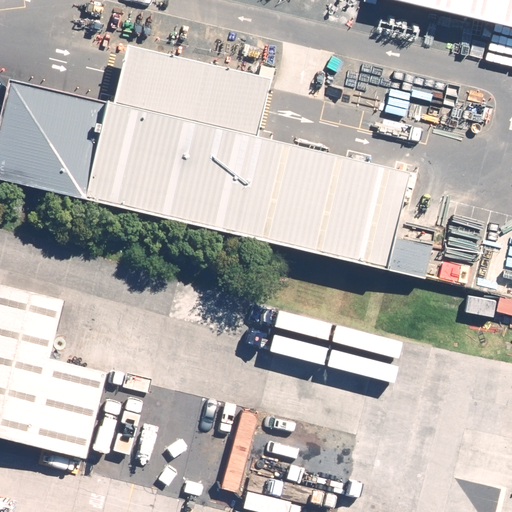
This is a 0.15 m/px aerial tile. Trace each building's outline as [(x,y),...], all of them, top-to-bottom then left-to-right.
[(511,0),(407,0),(511,24),(511,0)] [(0,79),(0,188),(72,206),(98,97),(1,74),(0,79)] [(393,173),(248,139),(98,107),(74,207),(369,276),(393,173)] [(49,302),(0,290),(0,440),(72,458),(93,369),(36,356),(49,302)] [(471,344),(479,299),(458,295),(450,340),(471,344)] [(224,463),(236,419),(218,414),(206,459),(224,463)] [(274,426),(255,421),(232,507),(250,511),(320,511),(322,507),(257,490),(274,426)] [(287,424),(284,445),(347,456),(351,435),(287,424)]
